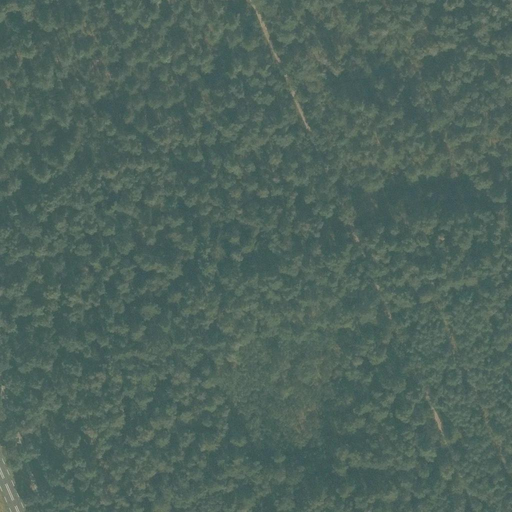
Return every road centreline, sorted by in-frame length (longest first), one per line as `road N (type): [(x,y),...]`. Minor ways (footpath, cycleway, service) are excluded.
road 1 (track): [(257,0),(482,511)]
road 2 (track): [(349,210),(511,187)]
